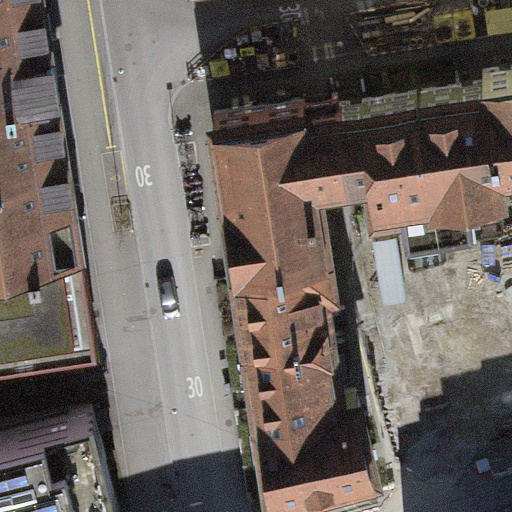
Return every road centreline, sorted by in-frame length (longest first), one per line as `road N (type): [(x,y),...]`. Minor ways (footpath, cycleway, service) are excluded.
road 1 (residential): [(197,511),(121,50)]
road 2 (residential): [(121,50),(430,0)]
